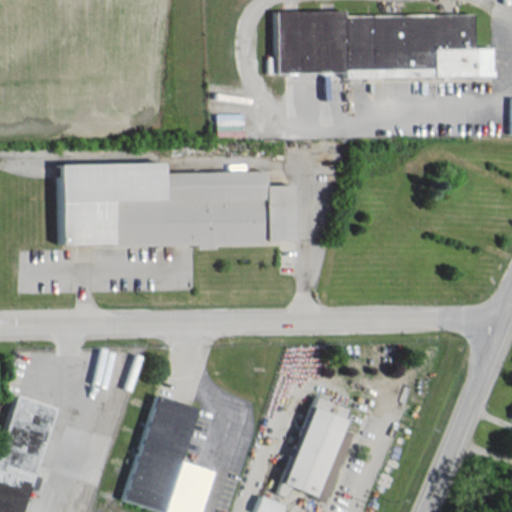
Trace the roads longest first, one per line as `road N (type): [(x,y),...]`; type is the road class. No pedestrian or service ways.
road 1 (tertiary): [(0,325),(501,319)]
road 2 (secondary): [(421,511),(511,292)]
